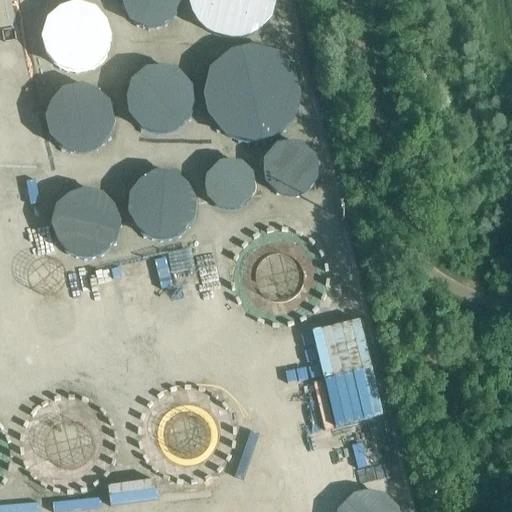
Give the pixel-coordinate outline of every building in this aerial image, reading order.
[(164,30),(174,0),(126,0),(121,15),(164,30)] [(272,0),(196,0),(190,24),(262,42),(272,0)] [(66,22),(60,21),(53,57),(100,67),(110,22),(68,13),(66,22)] [(275,149),(307,70),(234,40),(201,119),(275,149)] [(131,78),(145,132),(190,121),(176,67),(131,78)] [(104,150),(106,91),(53,89),(50,147),(104,150)] [(308,139),(267,148),(278,196),(319,187),(308,139)] [(251,163),(210,165),(212,204),(253,202),(251,163)] [(187,237),(186,173),(136,174),(137,238),(187,237)] [(109,260),(123,201),(66,188),(52,247),(109,260)]
